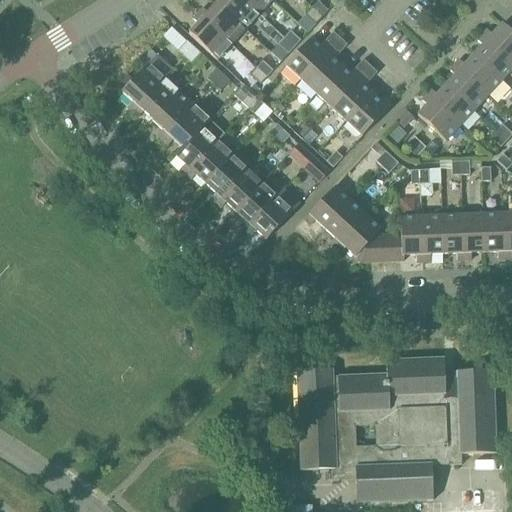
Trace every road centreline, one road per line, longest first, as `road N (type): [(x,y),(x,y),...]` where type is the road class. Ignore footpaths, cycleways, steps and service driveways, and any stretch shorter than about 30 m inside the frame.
road 1 (residential): [(511,297),(293,300),(244,284),(122,181),(32,58)]
road 2 (residential): [(485,0),(410,74),(366,32)]
